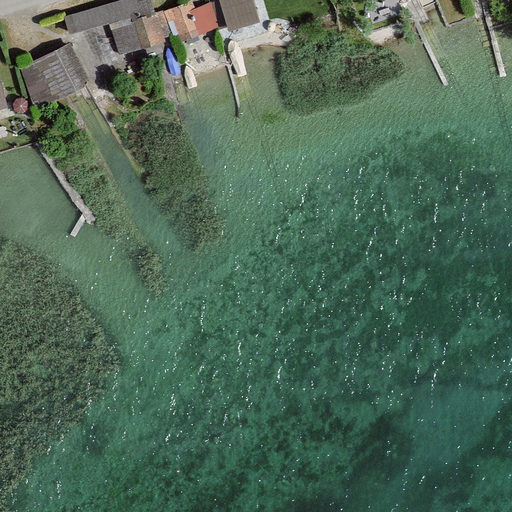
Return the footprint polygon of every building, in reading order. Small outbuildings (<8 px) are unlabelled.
[(155,0),(120,0),(64,16),(70,36),(110,24),(118,57),(169,41),(162,18),(155,0)] [(259,0),(220,0),(219,1),(227,27),(230,37),(265,24),(259,0)] [(198,38),(227,27),(219,1),(189,8),(190,10),(198,38)] [(189,8),(162,18),(169,41),(171,51),(198,38),(189,8)] [(72,44),(20,71),(36,115),(91,86),(72,44)] [(0,108),(8,106),(0,74),(0,108)]
